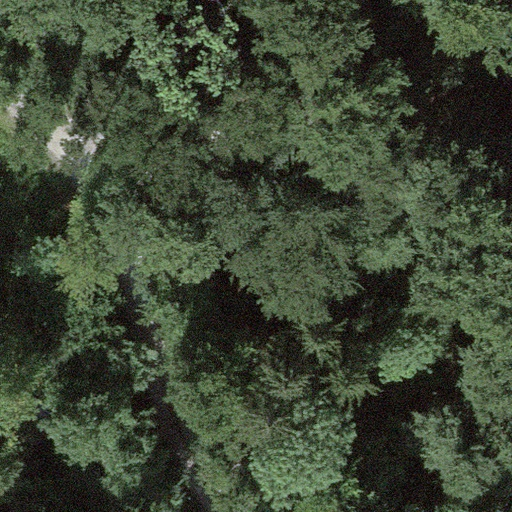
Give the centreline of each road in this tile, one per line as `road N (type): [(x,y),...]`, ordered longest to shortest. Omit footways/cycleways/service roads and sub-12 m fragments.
road 1 (track): [(226,511),(153,360),(126,197),(0,69)]
road 2 (track): [(511,83),(422,99),(126,197)]
